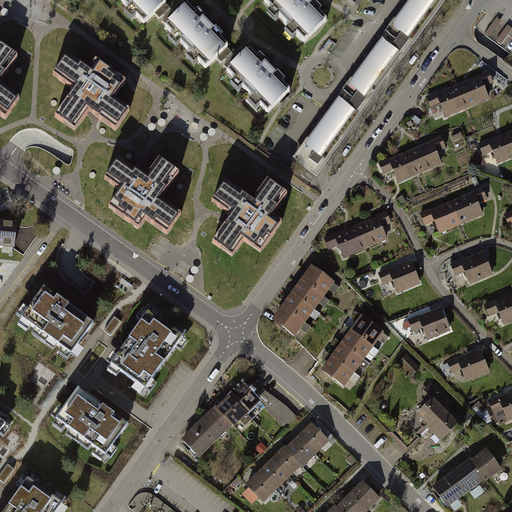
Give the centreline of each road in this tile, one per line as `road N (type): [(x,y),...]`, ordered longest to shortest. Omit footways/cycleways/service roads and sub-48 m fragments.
road 1 (residential): [(236,335),(426,511)]
road 2 (residential): [(108,511),(236,335)]
road 3 (residential): [(64,209),(236,335)]
road 4 (residential): [(236,335),(355,168)]
road 5 (residential): [(355,168),(456,34)]
road 6 (residential): [(511,363),(462,314),(428,265)]
road 7 (residential): [(428,265),(401,214),(355,168)]
